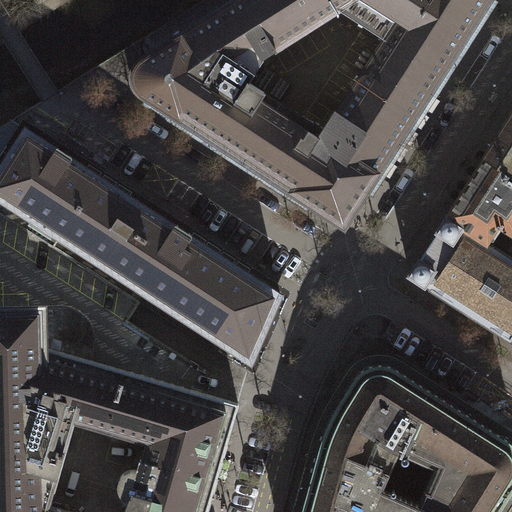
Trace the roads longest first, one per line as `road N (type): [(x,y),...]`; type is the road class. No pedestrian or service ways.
road 1 (residential): [(55,99),(365,288)]
road 2 (residential): [(365,288),(511,56)]
road 3 (residential): [(266,511),(297,406),(365,288)]
road 4 (residential): [(365,288),(511,380)]
